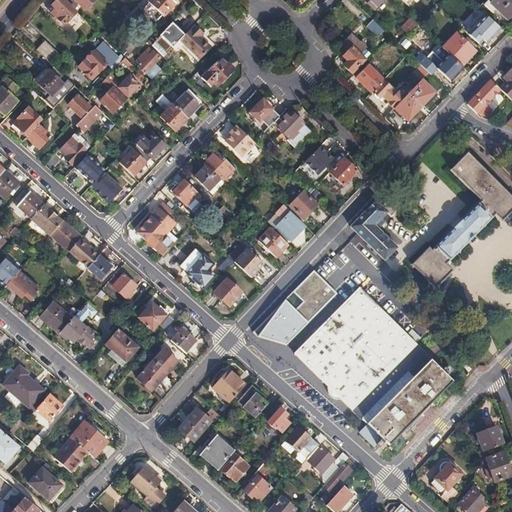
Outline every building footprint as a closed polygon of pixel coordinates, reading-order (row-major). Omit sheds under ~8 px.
[(63,1),(62,0),(58,0),(48,11),(64,26),(76,13),(73,10),(63,1)] [(72,0),(63,0),(63,1),(73,10),(76,13),(81,7),(72,0)] [(72,0),(81,7),(85,12),(96,0),(72,0)] [(151,0),(148,3),(163,17),(175,4),(170,0),(151,0)] [(384,0),(363,0),(374,10),(384,0)] [(511,0),(495,0),(491,5),(507,20),(511,14),(511,0)] [(125,7),(121,11),(127,16),(131,13),(125,7)] [(116,14),(122,21),(127,16),(121,11),(120,10),(116,14)] [(401,28),(408,35),(418,25),(410,18),(401,28)] [(487,18),(473,32),(486,44),(500,30),(487,18)] [(384,30),(373,20),(367,27),(377,37),(384,30)] [(152,46),(164,57),(179,41),(184,36),(172,24),(160,37),(160,38),(152,46)] [(184,36),(179,41),(184,47),(199,61),(211,49),(203,41),(206,38),(193,26),(184,36)] [(456,35),(443,49),(450,56),(462,67),(475,53),(456,35)] [(348,62),(344,66),(352,73),(364,60),(359,55),(365,49),(363,41),(360,44),(351,36),(341,47),(348,53),(343,57),(345,59),(348,62)] [(214,45),(206,38),(203,41),(211,49),(214,45)] [(45,42),(36,51),(49,63),(58,54),(45,42)] [(125,60),(120,55),(118,58),(103,43),(93,53),(92,53),(84,61),(84,62),(87,64),(81,70),(92,80),(106,65),(109,68),(108,70),(112,73),(120,65),(125,60)] [(148,49),(135,63),(138,66),(137,67),(145,74),(159,59),(148,49)] [(421,55),(416,60),(428,72),(433,67),(421,55)] [(450,82),(463,68),(462,67),(450,56),(437,69),(450,82)] [(220,58),(200,79),(210,88),(214,85),(218,88),(234,71),(220,58)] [(212,58),(202,69),(204,72),(214,60),(212,58)] [(128,63),(125,60),(120,65),(128,72),(133,67),(128,63)] [(421,80),(428,73),(419,65),(413,72),(421,80)] [(500,90),(500,91),(511,100),(511,98),(511,67),(503,77),(508,82),(500,90)] [(45,98),(43,100),(53,110),(54,108),(59,104),(69,93),(74,88),(54,68),(49,74),(48,73),(37,85),(46,93),(43,96),(45,98)] [(361,83),(371,94),(383,81),(369,68),(359,77),(363,81),(361,83)] [(105,80),(114,88),(115,89),(119,84),(110,75),(105,80)] [(0,87),(0,88),(0,101),(1,103),(0,103),(0,114),(3,117),(17,103),(10,96),(16,89),(5,78),(0,82),(0,87)] [(129,78),(118,89),(127,98),(139,86),(129,78)] [(105,80),(101,84),(110,92),(100,103),(112,114),(124,101),(113,90),(114,88),(105,80)] [(408,95),(421,107),(435,93),(421,81),(420,82),(408,95)] [(467,105),(478,116),(480,114),(483,117),(485,116),(490,111),(490,109),(486,106),(500,91),(500,90),(490,81),(477,95),(467,105)] [(384,83),(374,94),(375,95),(374,97),(377,99),(378,98),(380,100),(382,97),(389,103),(395,108),(397,106),(403,100),(397,95),(384,83)] [(79,92),(74,88),(69,93),(74,98),(79,92)] [(185,93),(173,105),(187,119),(199,107),(198,105),(190,99),(193,96),(188,91),(186,94),(185,93)] [(407,96),(401,91),(397,95),(403,100),(407,96)] [(173,105),(161,95),(155,102),(164,111),(158,117),(172,130),(178,123),(181,126),(187,119),(173,105)] [(395,108),(394,110),(407,122),(421,107),(408,95),(407,96),(403,100),(397,106),(395,108)] [(200,102),(193,96),(190,99),(198,105),(200,102)] [(77,97),(68,106),(80,118),(89,109),(77,97)] [(274,123),(280,117),(262,100),(249,113),(266,131),(274,123)] [(95,107),(75,127),(81,132),(84,134),(99,119),(104,123),(108,119),(95,107)] [(54,108),(53,110),(49,114),(53,118),(59,112),(58,112),(54,108)] [(26,138),(38,126),(41,122),(29,110),(14,125),(26,138)] [(281,119),(280,117),(274,123),(277,127),(276,129),(288,140),(302,125),(290,113),(289,114),(288,113),(281,119)] [(178,123),(172,130),(175,132),(181,126),(178,123)] [(302,125),(288,140),(296,148),(310,133),(302,125)] [(26,138),(38,150),(50,138),(38,126),(26,138)] [(253,144),(235,127),(229,134),(232,136),(225,143),(241,158),(254,144),(253,144)] [(74,135),(59,150),(67,157),(64,159),(71,165),(84,152),(78,145),(82,141),(79,137),(77,139),(74,135)] [(143,139),(136,146),(152,160),(164,148),(154,138),(148,144),(143,139)] [(125,169),(132,176),(149,159),(136,146),(119,163),(125,169)] [(319,147),(303,163),(317,177),(333,161),(319,147)] [(215,152),(203,165),(205,167),(219,181),(221,183),(233,170),(215,152)] [(429,248),(412,266),(435,289),(452,272),(445,265),(471,240),(495,216),(502,222),(511,211),(511,199),(467,154),(450,171),(481,202),(432,252),(429,248)] [(88,157),(76,169),(88,181),(92,176),(94,178),(102,170),(88,157)] [(343,158),(329,173),(343,186),(357,172),(343,158)] [(115,159),(109,166),(120,175),(125,169),(119,163),(115,159)] [(219,181),(205,167),(195,178),(208,192),(219,181)] [(18,183),(4,171),(0,175),(0,194),(5,198),(18,183)] [(104,175),(94,186),(97,188),(94,190),(107,202),(119,189),(104,175)] [(198,195),(184,181),(179,186),(177,184),(170,192),(186,207),(194,199),(198,195)] [(24,190),(13,202),(17,206),(28,193),(24,190)] [(16,207),(30,219),(43,204),(29,192),(28,193),(17,206),(16,207)] [(303,194),(289,208),(303,220),(316,206),(303,194)] [(349,227),(351,229),(364,242),(384,262),(397,249),(378,230),(385,222),(382,219),(387,214),(390,217),(401,206),(392,198),(382,209),(374,201),(360,216),(349,227)] [(194,199),(186,207),(191,211),(199,203),(194,199)] [(161,202),(155,209),(166,218),(171,212),(161,202)] [(43,204),(30,219),(49,236),(63,221),(43,204)] [(305,227),(283,206),(275,214),(282,220),(275,227),(291,242),(305,227)] [(217,213),(229,223),(234,217),(223,207),(217,213)] [(136,234),(145,241),(166,218),(155,209),(148,217),(149,218),(136,234)] [(166,218),(145,241),(162,256),(172,245),(163,237),(174,225),(166,218)] [(63,221),(49,236),(68,253),(79,240),(81,237),(63,221)] [(9,233),(14,238),(19,232),(14,227),(9,233)] [(287,246),(270,229),(257,242),(275,259),(287,246)] [(68,253),(86,269),(97,256),(79,240),(68,253)] [(227,257),(229,258),(230,259),(233,263),(246,249),(240,243),(227,257)] [(166,260),(179,267),(187,253),(174,246),(166,260)] [(233,263),(234,263),(250,278),(262,264),(246,249),(233,263)] [(203,290),(215,277),(208,271),(213,265),(202,255),(201,257),(194,251),(179,268),(186,274),(203,290)] [(97,256),(86,269),(100,280),(111,268),(110,267),(111,266),(106,261),(104,262),(97,256)] [(0,264),(0,283),(4,287),(6,285),(18,272),(19,270),(5,258),(0,264)] [(230,259),(229,258),(219,269),(224,275),(234,263),(233,263),(230,259)] [(18,272),(6,285),(21,298),(23,295),(30,301),(39,290),(18,272)] [(313,272),(253,334),(257,338),(286,346),(336,294),(313,272)] [(114,275),(107,283),(128,301),(134,294),(133,292),(137,287),(122,274),(118,279),(114,275)] [(226,281),(214,295),(228,308),(240,293),(226,281)] [(294,356),(322,382),(325,379),(328,383),(325,385),(324,391),(325,394),(327,398),(330,400),(333,401),(337,401),(340,400),(343,398),(353,408),(351,410),(361,420),(362,420),(404,377),(425,356),(358,290),(299,351),(294,356)] [(59,333),(66,339),(72,344),(76,340),(85,347),(96,335),(86,327),(85,328),(81,325),(87,318),(90,321),(99,311),(89,303),(87,301),(71,319),(60,332),(59,333)] [(60,332),(71,319),(53,303),(41,316),(60,332)] [(148,306),(138,318),(151,330),(164,316),(156,309),(154,311),(148,306)] [(39,318),(58,335),(59,333),(60,332),(41,316),(39,318)] [(171,342),(185,353),(195,341),(182,329),(171,342)] [(105,345),(111,351),(125,363),(138,348),(124,336),(117,330),(105,344),(105,345)] [(164,350),(137,380),(150,391),(177,361),(164,350)] [(430,361),(409,382),(374,417),(367,425),(359,433),(374,447),(381,439),(389,447),(434,402),(452,383),(430,361)] [(19,367),(6,382),(15,390),(13,393),(28,407),(42,390),(26,376),(28,374),(19,367)] [(228,371),(213,389),(228,402),(243,384),(228,371)] [(409,382),(404,377),(362,420),(367,425),(374,417),(409,382)] [(250,386),(237,401),(243,406),(242,407),(255,418),(266,405),(260,400),(254,395),(257,392),(250,386)] [(62,406),(48,395),(35,410),(49,422),(62,406)] [(343,398),(340,400),(351,410),(353,408),(343,398)] [(196,409),(179,429),(193,442),(210,422),(196,409)] [(214,424),(219,419),(210,409),(205,414),(214,424)] [(279,410),(268,423),(274,429),(277,425),(283,430),(288,425),(282,420),(285,416),(279,410)] [(87,452),(94,458),(108,441),(85,421),(70,438),(71,438),(87,452)] [(298,453),(299,451),(308,442),(310,439),(297,427),(285,442),(298,453)] [(475,435),(482,452),(501,445),(495,428),(475,435)] [(0,459),(4,463),(17,448),(11,442),(0,433),(0,459)] [(324,438),(319,433),(310,443),(316,448),(324,438)] [(200,455),(218,470),(234,452),(215,436),(200,455)] [(87,452),(71,438),(54,458),(70,472),(87,452)] [(299,451),(307,458),(316,448),(310,443),(308,442),(299,451)] [(482,459),(503,450),(501,446),(480,455),(482,459)] [(307,458),(301,465),(305,468),(309,463),(321,474),(333,459),(320,448),(319,450),(316,448),(307,458)] [(347,458),(342,454),(337,460),(335,465),(339,468),(342,464),(347,458)] [(508,468),(506,463),(503,454),(486,460),(494,483),(511,477),(508,468)] [(234,455),(220,471),(228,478),(228,477),(234,482),(247,466),(234,455)] [(433,480),(446,491),(450,487),(460,475),(448,463),(446,463),(444,466),(444,469),(433,480)] [(339,468),(323,486),(332,494),(338,487),(336,485),(349,470),(342,464),(339,468)] [(259,469),(249,480),(252,483),(244,492),(251,498),(253,495),(254,496),(254,497),(259,501),(269,488),(258,478),(266,468),(262,465),(259,469)] [(41,468),(28,483),(48,500),(60,487),(52,479),(53,477),(41,468)] [(134,479),(144,488),(141,490),(152,499),(154,496),(162,488),(152,479),(154,476),(144,468),(134,479)] [(474,476),(473,480),(481,492),(485,489),(477,476),(474,476)] [(328,508),(332,511),(336,511),(351,494),(342,487),(326,506),(328,508)] [(440,497),(450,506),(459,495),(450,487),(446,491),(440,497)] [(485,511),(487,511),(483,508),(485,506),(480,501),(482,499),(475,493),(477,491),(473,488),(458,505),(466,511),(485,511)] [(24,498),(14,510),(16,511),(38,511),(40,510),(24,498)] [(280,498),(269,511),(268,511),(292,511),(294,510),(280,498)] [(8,511),(12,508),(3,500),(0,503),(0,506),(6,511),(8,511)] [(194,511),(182,501),(172,511),(194,511)]
